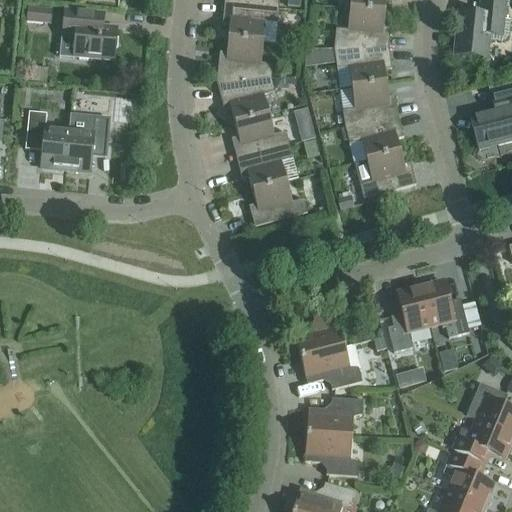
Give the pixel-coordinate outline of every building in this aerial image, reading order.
[(223,0),(223,6),(277,11),(278,0),(223,0)] [(287,0),(287,8),(299,9),(300,0),(287,0)] [(349,0),(349,11),(384,15),(385,1),(392,2),(392,0),(349,0)] [(485,60),(487,42),(500,44),(508,38),(509,20),(504,20),(505,0),(479,0),(478,16),(458,14),(453,56),(485,60)] [(276,25),(277,11),(223,6),(221,27),(228,28),(227,41),(262,45),(264,24),(276,25)] [(26,8),(24,27),(48,30),(50,10),(26,8)] [(333,51),(388,50),(390,29),(382,28),(384,15),(349,11),(347,32),(335,31),(333,51)] [(64,13),(59,59),(72,60),(73,57),(75,58),(78,61),(85,61),(89,59),(113,61),(115,31),(103,30),(105,17),(64,13)] [(262,45),(227,41),(225,55),(218,54),(215,85),(270,80),(272,67),(260,65),(262,45)] [(348,70),(350,90),(385,85),(383,72),(391,71),(388,50),(333,51),(335,65),(336,71),(348,70)] [(306,52),(304,69),(335,65),(333,51),(306,52)] [(274,94),(270,80),(215,85),(223,115),(230,113),(234,126),(268,117),(262,97),(274,94)] [(284,80),(273,80),(273,88),(279,91),(284,88),(284,80)] [(385,85),(350,90),(353,111),(341,113),(344,130),(397,119),(394,98),(387,99),(385,85)] [(478,152),(511,143),(511,91),(502,95),(505,109),(469,118),(478,152)] [(64,173),(68,132),(44,129),(46,116),(28,114),(25,144),(39,146),(39,145),(42,148),(40,170),(64,173)] [(235,162),(288,148),(285,134),(273,137),(268,117),(234,126),(237,139),(230,141),(235,162)] [(82,133),(68,132),(64,173),(89,175),(91,153),(94,151),(105,152),(108,122),(84,119),(82,133)] [(360,143),(365,163),(399,154),(396,141),(403,139),(397,119),(344,130),(348,146),(360,143)] [(311,128),(297,132),(300,144),(314,140),(311,128)] [(343,136),(315,138),(316,159),(345,156),(343,136)] [(251,193),(285,184),(280,164),(292,161),(288,148),(235,162),(241,182),(248,180),(251,193)] [(399,154),(365,163),(370,184),(359,187),(362,201),(415,187),(409,166),(402,167),(399,154)] [(321,166),(311,169),(313,176),(323,174),(321,166)] [(291,204),(285,184),(251,193),(255,206),(248,208),(253,229),(306,216),(302,201),(291,204)] [(350,198),(337,201),(339,212),(353,209),(350,198)] [(429,329),(430,329),(440,326),(441,330),(445,329),(447,340),(468,335),(460,305),(449,308),(443,283),(419,289),(429,329)] [(429,329),(419,289),(396,296),(402,321),(391,323),(392,329),(386,330),(393,355),(411,350),(407,334),(429,329)] [(292,335),(299,361),(343,349),(338,329),(349,322),(344,305),(310,314),(314,329),(292,335)] [(343,349),(299,361),(306,387),(328,381),(330,392),(361,385),(357,370),(349,370),(343,349)] [(475,423),(511,438),(511,411),(498,406),(503,395),(479,386),(474,397),(485,401),(475,423)] [(305,438),(351,441),(352,420),(360,418),(361,403),(330,401),(329,412),(307,411),(305,438)] [(511,438),(475,423),(471,435),(460,430),(452,452),(483,465),(488,454),(504,461),(511,440),(511,438)] [(351,441),(305,438),(303,464),(326,466),(325,478),(356,480),(357,465),(349,462),(351,441)] [(452,479),(446,493),(484,509),(493,486),(477,480),(482,469),(450,455),(445,467),(442,475),(452,479)] [(393,465),(388,477),(399,481),(403,469),(393,465)] [(299,490),(292,511),(356,511),(357,511),(349,508),(354,494),(324,485),(320,496),(299,490)] [(446,493),(438,511),(429,511),(427,511),(426,511),(482,511),(484,509),(446,493)]
